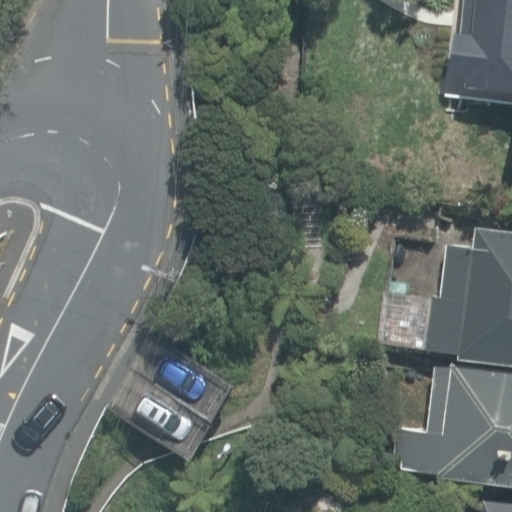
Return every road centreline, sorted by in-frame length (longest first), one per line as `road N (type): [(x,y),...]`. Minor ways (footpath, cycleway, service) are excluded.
road 1 (tertiary): [(75,131),(104,152),(120,201),(62,304),(0,446)]
road 2 (residential): [(111,0),(107,56),(75,131)]
